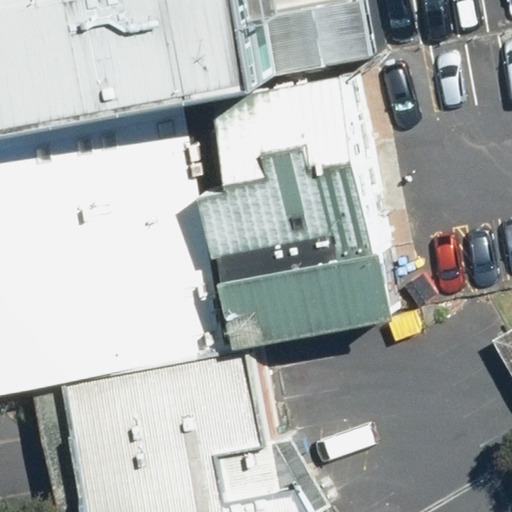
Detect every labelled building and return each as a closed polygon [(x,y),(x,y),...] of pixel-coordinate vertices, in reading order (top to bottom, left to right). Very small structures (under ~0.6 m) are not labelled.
[(0,0),(0,124),(195,86),(358,57),(378,53),(369,0),(0,0)] [(195,86),(249,337),(265,335),(411,303),(358,57),(195,86)] [(195,86),(0,124),(0,327),(10,384),(77,369),(249,337),(195,86)] [(511,326),(502,332),(511,349),(511,326)] [(249,337),(77,369),(102,511),(333,511),(310,471),(290,482),(265,335),(249,337)]
